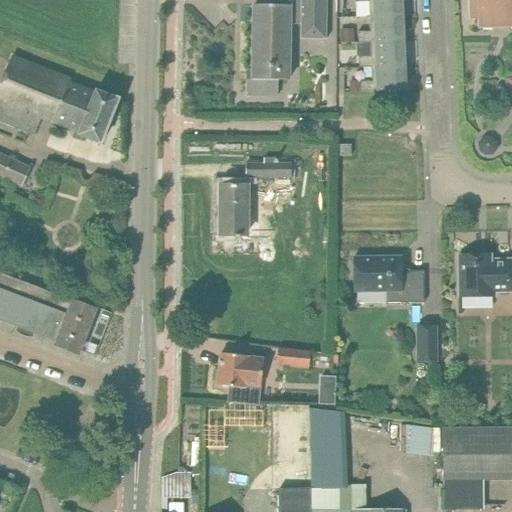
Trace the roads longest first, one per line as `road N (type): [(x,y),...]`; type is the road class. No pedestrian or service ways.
road 1 (tertiary): [(136,511),(144,0)]
road 2 (residential): [(511,192),(459,187),(446,172),(433,0)]
road 3 (unknown): [(139,169),(0,145)]
